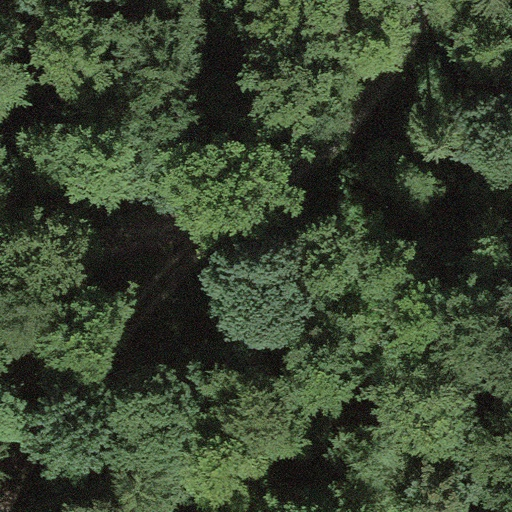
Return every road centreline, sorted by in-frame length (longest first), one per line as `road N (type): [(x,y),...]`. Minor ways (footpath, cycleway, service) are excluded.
road 1 (track): [(0,252),(196,236),(345,121),(409,0)]
road 2 (track): [(0,485),(36,404),(196,236)]
